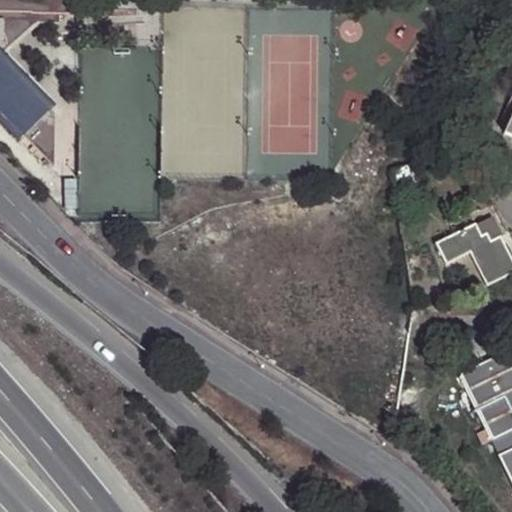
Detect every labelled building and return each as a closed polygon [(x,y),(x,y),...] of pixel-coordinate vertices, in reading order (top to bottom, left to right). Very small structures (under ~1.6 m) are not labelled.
[(73,0),(0,0),(0,128),(15,145),(21,139),(50,170),(52,106),(2,53),(36,22),(36,16),(73,17),(73,0)] [(395,185),(413,181),(410,169),(393,174),(395,185)] [(511,277),(511,261),(502,241),(487,248),(477,228),(434,247),(445,269),(469,257),(485,290),(511,277)] [(511,434),(511,353),(461,378),(493,444),(511,434)] [(511,453),(499,460),(511,485),(511,453)]
